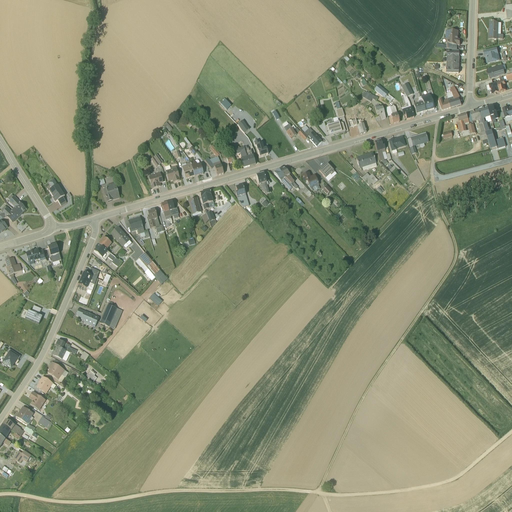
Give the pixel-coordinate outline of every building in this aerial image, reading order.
[(501,35),(501,24),(490,23),(489,32),(488,32),(488,33),(488,40),(498,41),(498,40),(503,40),(503,35),(501,35)] [(446,46),(459,46),(460,42),(458,42),(458,34),(446,33),(446,46)] [(497,48),(483,52),(484,57),(485,57),(487,64),(500,61),(497,48)] [(459,63),(459,53),(447,53),(446,63),(459,63)] [(459,74),(459,63),(446,63),(446,74),(459,74)] [(506,70),(505,65),(502,66),(502,65),(486,70),(489,79),(504,75),(503,71),(506,70)] [(511,80),(511,74),(499,79),(500,83),(496,84),(499,93),(505,91),(504,86),(505,86),(505,82),(511,80)] [(493,94),(499,93),(496,84),(493,85),(492,81),(478,86),(479,89),(486,86),(489,86),(486,86),(487,91),(490,90),(491,89),(493,94)] [(406,98),(413,95),(407,84),(401,87),(405,96),(406,98)] [(460,98),(454,87),(450,89),(451,92),(446,94),(451,109),(454,107),(461,105),(459,99),(460,98)] [(363,94),(376,101),(377,98),(366,92),(365,93),(364,92),(363,94)] [(372,99),(363,94),(361,97),(370,102),(372,99)] [(429,94),(420,97),(425,112),(434,110),(429,94)] [(405,96),(402,97),(405,108),(401,109),(403,116),(405,116),(406,120),(414,118),(409,103),(406,98),(405,96)] [(416,115),(425,112),(420,97),(418,98),(419,101),(418,101),(417,103),(418,104),(413,106),(416,115)] [(441,111),(451,109),(448,99),(442,102),(441,100),(437,101),(441,111)] [(338,102),(335,103),(337,110),(335,111),(338,119),(344,117),(342,109),(341,109),(340,109),(338,102)] [(379,116),(381,121),(385,119),(382,108),(381,108),(378,105),(374,107),(377,116),(379,116)] [(393,106),(388,108),(385,108),(388,117),(390,116),(393,124),(399,122),(395,108),(393,106)] [(511,106),(502,110),(503,113),(500,113),(502,120),(505,119),(507,123),(511,120),(511,106)] [(495,120),(498,119),(496,111),(495,111),(493,107),(488,108),(492,122),(492,124),(496,123),(495,120)] [(485,130),(491,152),(505,147),(503,139),(495,142),(491,131),(490,131),(489,128),(488,128),(487,123),(492,122),(488,108),(479,111),(485,130)] [(479,125),(478,125),(481,134),(480,134),(482,142),(488,140),(485,130),(479,111),(470,114),(472,122),(473,122),(476,122),(477,124),(479,124),(479,125)] [(470,114),(467,115),(459,117),(458,117),(459,122),(456,123),(459,133),(462,133),(463,137),(476,133),(473,125),(467,126),(469,131),(466,131),(465,126),(469,124),(469,123),(472,122),(470,114)] [(325,127),(327,132),(327,131),(328,131),(329,136),(336,134),(345,132),(343,124),(341,123),(339,124),(337,118),(332,119),(334,124),(325,127)] [(355,119),(347,121),(349,127),(357,125),(360,135),(366,133),(362,120),(356,121),(355,119)] [(243,122),(238,127),(245,134),(250,130),(243,122)] [(286,133),(291,139),(296,136),(289,125),(283,128),(286,133)] [(316,148),(318,146),(322,143),(309,129),(308,129),(305,126),(301,130),(304,133),(304,134),(307,138),(308,137),(310,139),(309,140),(316,148)] [(301,131),(298,134),(304,140),(307,138),(301,131)] [(410,138),(413,147),(419,145),(420,148),(424,147),(424,144),(428,143),(425,134),(410,138)] [(405,147),(402,137),(388,141),(391,152),(392,152),(393,155),(396,153),(396,151),(397,151),(396,150),(405,147)] [(382,147),(380,140),(374,142),(380,162),(384,160),(382,153),(385,152),(384,146),(382,147)] [(262,144),(260,145),(259,141),(254,142),(255,146),(256,146),(259,157),(268,155),(266,148),(263,149),(262,144)] [(213,146),(209,149),(217,158),(220,155),(213,146)] [(241,159),(243,168),(249,167),(244,147),(239,149),(238,147),(230,150),(232,156),(240,154),(241,159)] [(246,147),(244,147),(249,167),(255,165),(251,150),(249,151),(248,149),(247,149),(246,147)] [(373,154),(356,159),(359,169),(362,169),(363,171),(376,167),(375,164),(376,164),(373,154)] [(158,155),(151,159),(156,168),(163,164),(158,155)] [(208,158),(204,161),(211,169),(214,167),(217,176),(223,174),(220,162),(218,157),(210,160),(208,158)] [(194,160),(190,162),(194,177),(203,174),(200,164),(199,165),(198,161),(197,161),(195,161),(194,160)] [(185,164),(182,165),(183,168),(182,168),(185,180),(194,177),(190,163),(186,165),(185,164)] [(319,172),(325,179),(326,178),(330,174),(331,175),(334,172),(327,164),(319,172)] [(169,166),(164,168),(168,182),(172,181),(173,183),(180,181),(176,167),(170,169),(169,166)] [(297,191),(299,190),(297,188),(298,188),(293,183),(294,182),(291,179),(292,178),(292,177),(291,176),(290,175),(289,175),(284,170),(282,170),(281,170),(279,170),(279,171),(279,172),(297,191)] [(273,174),(289,191),(293,187),(279,172),(278,172),(277,171),(276,172),(275,173),(273,174)] [(160,173),(148,177),(152,189),(160,187),(159,184),(162,183),(160,173)] [(308,173),(301,176),(304,183),(307,182),(310,189),(313,192),(319,190),(318,186),(319,186),(314,176),(310,178),(308,173)] [(264,174),(256,176),(259,185),(265,194),(269,193),(267,185),(268,185),(267,182),(266,182),(264,174)] [(367,174),(362,179),(369,186),(372,184),(373,185),(377,181),(372,175),(369,177),(367,174)] [(57,202),(61,207),(66,203),(63,198),(64,197),(55,183),(53,180),(48,183),(50,186),(52,189),(49,192),(53,198),(52,199),(55,203),(57,202)] [(115,183),(106,186),(107,189),(103,190),(107,202),(119,199),(115,183)] [(277,183),(273,188),(278,193),(283,189),(277,183)] [(239,204),(243,208),(249,206),(242,185),(235,187),(237,193),(235,194),(239,204)] [(327,186),(322,190),(327,196),(329,194),(330,196),(333,193),(331,192),(332,192),(327,186)] [(311,193),(305,188),(302,191),(307,197),(311,193)] [(199,194),(204,210),(214,207),(210,191),(199,194)] [(14,197),(13,198),(9,202),(14,208),(13,210),(19,216),(25,210),(19,204),(20,204),(14,197)] [(197,198),(188,201),(192,215),(193,217),(201,215),(201,213),(197,198)] [(166,203),(171,217),(176,216),(172,202),(166,203)] [(161,205),(166,220),(169,219),(170,223),(172,222),(171,219),(166,203),(161,205)] [(12,223),(19,216),(13,210),(11,211),(7,208),(5,206),(0,211),(0,216),(3,220),(5,218),(6,218),(12,223)] [(157,234),(164,231),(162,225),(159,226),(155,210),(154,210),(147,212),(149,216),(147,217),(151,229),(155,228),(157,234)] [(206,214),(209,222),(214,220),(211,212),(206,214)] [(343,215),(340,212),(333,218),(336,221),(343,215)] [(138,235),(144,233),(140,217),(128,220),(131,233),(135,232),(136,235),(138,235)] [(125,249),(131,244),(129,241),(130,241),(118,227),(110,235),(122,248),(123,247),(125,249)] [(104,238),(98,245),(106,251),(112,244),(104,238)] [(48,247),(52,263),(61,261),(56,245),(48,247)] [(117,268),(118,268),(121,263),(114,257),(110,254),(106,251),(98,245),(95,249),(96,249),(94,252),(102,258),(101,259),(105,261),(108,258),(112,262),(111,263),(117,268)] [(121,249),(117,245),(113,250),(110,254),(114,257),(117,254),(117,253),(121,249)] [(26,254),(28,262),(27,262),(28,264),(29,263),(30,266),(34,264),(34,262),(39,260),(40,262),(45,261),(42,251),(38,252),(37,250),(26,254)] [(153,275),(159,270),(145,253),(138,259),(153,275)] [(16,266),(13,258),(5,261),(7,267),(6,268),(10,278),(15,285),(17,284),(13,277),(14,277),(13,274),(22,271),(19,265),(16,266)] [(155,278),(138,259),(135,262),(145,273),(144,273),(151,281),(155,278)] [(84,273),(81,279),(94,286),(98,275),(99,272),(91,268),(89,271),(87,275),(84,273)] [(167,280),(159,270),(153,275),(161,285),(167,280)] [(103,282),(108,284),(111,276),(107,274),(103,282)] [(94,286),(81,279),(78,285),(77,288),(79,289),(81,286),(92,292),(94,286)] [(101,313),(112,287),(108,285),(97,312),(101,313)] [(156,291),(150,299),(159,306),(163,301),(158,297),(160,295),(156,291)] [(99,324),(114,330),(122,312),(107,305),(99,324)] [(34,306),(31,312),(28,311),(25,319),(39,325),(42,317),(38,316),(41,309),(34,306)] [(99,318),(79,309),(76,316),(81,318),(81,320),(84,322),(84,323),(94,328),(99,318)] [(68,345),(58,340),(55,346),(75,355),(77,351),(69,348),(70,346),(68,345)] [(66,362),(70,353),(56,347),(54,351),(53,351),(51,355),(62,360),(66,362)] [(8,354),(2,363),(10,368),(16,360),(18,361),(20,357),(9,350),(7,353),(8,354)] [(65,371),(52,363),(48,369),(49,370),(47,373),(58,381),(62,383),(64,378),(65,378),(68,374),(64,371),(65,371)] [(74,377),(77,372),(71,369),(68,374),(74,377)] [(92,372),(87,376),(91,380),(95,376),(92,372)] [(39,384),(36,388),(46,394),(50,388),(54,389),(56,386),(53,384),(42,377),(38,384),(39,384)] [(45,401),(32,392),(29,398),(33,401),(30,405),(39,411),(45,401)] [(23,408),(16,418),(29,425),(31,422),(29,420),(33,414),(23,408)] [(42,418),(38,424),(48,430),(52,425),(51,424),(42,418)] [(14,426),(6,420),(2,426),(20,438),(23,433),(23,432),(20,430),(20,429),(15,426),(14,426)] [(2,426),(0,429),(0,436),(5,440),(11,431),(2,426)] [(34,432),(26,427),(24,431),(31,436),(34,432)] [(14,450),(16,447),(0,436),(0,447),(3,444),(8,447),(9,446),(14,450)] [(21,454),(17,462),(20,464),(22,460),(26,463),(31,456),(23,451),(21,454)] [(21,454),(18,452),(13,460),(17,462),(21,454)]
